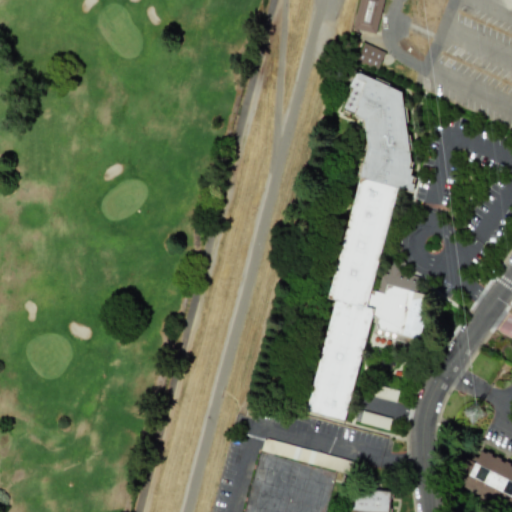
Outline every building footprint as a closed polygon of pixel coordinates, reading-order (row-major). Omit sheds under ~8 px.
[(382,0),(357,0),(351,29),(376,34),(382,0)] [(384,52),(362,43),(354,61),(376,71),(384,52)] [(308,413),(348,420),(368,313),(376,319),(377,330),(418,338),(426,294),(415,293),(418,276),(398,272),(403,267),(401,258),(384,260),(379,290),(374,290),(393,189),(411,192),(414,177),(411,175),(400,86),(352,77),(349,82),(350,92),(339,108),(346,113),(354,115),(362,120),(364,130),(332,301),(329,300),(308,413)] [(374,397),(395,401),(397,390),(376,386),(374,397)] [(388,429),(390,417),(361,412),(358,424),(388,429)] [(260,451),(350,474),(353,461),(263,438),(260,451)] [(511,465),(485,452),(480,451),(477,458),(467,459),(459,476),(461,488),(479,496),(494,499),(510,496),(510,503),(511,502),(511,465)] [(387,511),(388,492),(352,490),(350,511),(387,511)]
